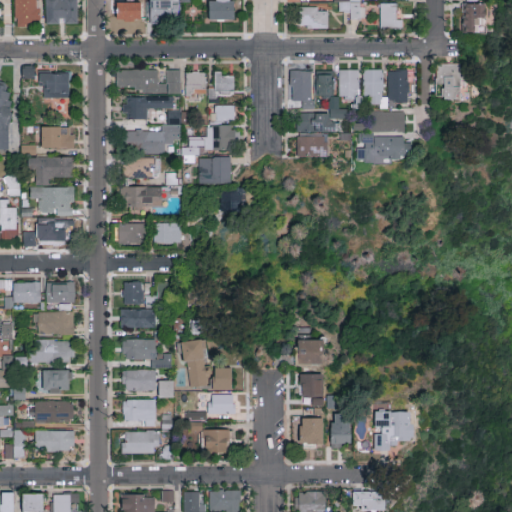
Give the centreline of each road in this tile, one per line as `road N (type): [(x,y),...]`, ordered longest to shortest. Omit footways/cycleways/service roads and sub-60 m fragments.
road 1 (residential): [(99,511),(96,0)]
road 2 (residential): [(438,50),(0,48)]
road 3 (residential): [(375,476),(0,474)]
road 4 (residential): [(186,262),(0,262)]
road 5 (residential): [(267,151),(266,0)]
road 6 (residential): [(269,511),(271,361)]
